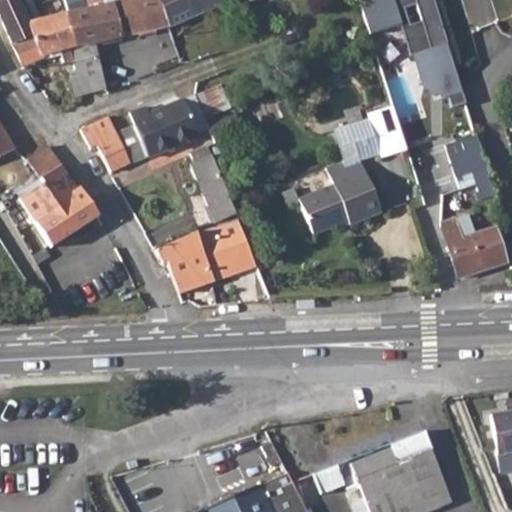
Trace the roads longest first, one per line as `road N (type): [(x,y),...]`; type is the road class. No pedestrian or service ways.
road 1 (residential): [(172,346),(165,304),(56,136),(8,78),(0,53)]
road 2 (tertiary): [(511,334),(172,346)]
road 3 (unknown): [(451,335),(402,159)]
road 4 (tertiary): [(172,346),(0,356)]
road 5 (residential): [(511,50),(476,84),(511,201)]
